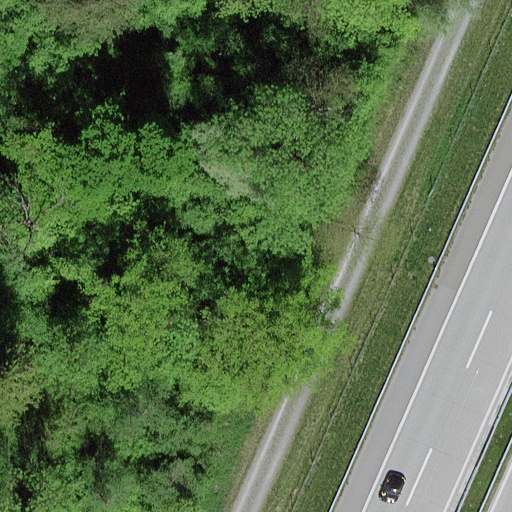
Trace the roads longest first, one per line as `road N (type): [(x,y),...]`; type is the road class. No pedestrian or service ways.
road 1 (track): [(458,0),(240,511)]
road 2 (motorway): [(511,271),(406,511)]
